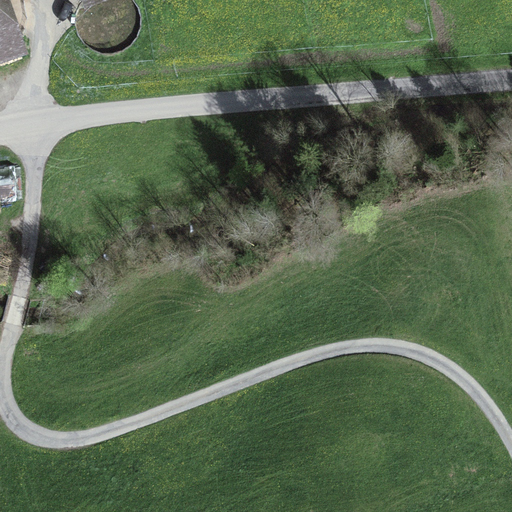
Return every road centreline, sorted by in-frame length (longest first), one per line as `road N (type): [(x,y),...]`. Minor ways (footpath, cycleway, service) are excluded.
road 1 (unclassified): [(511,81),(38,125)]
road 2 (unclassified): [(32,0),(38,125)]
